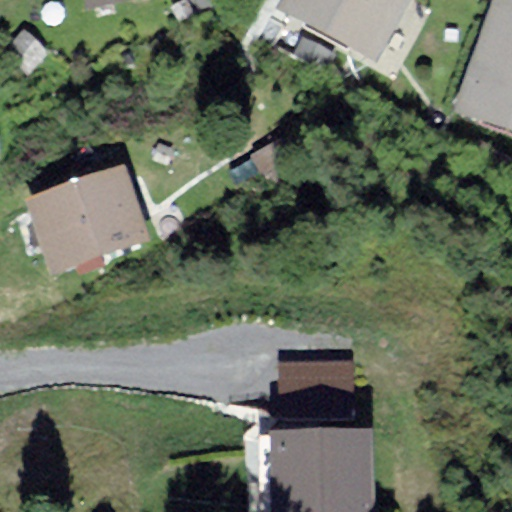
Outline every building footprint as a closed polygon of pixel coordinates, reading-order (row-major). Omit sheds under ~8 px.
[(164,18),(162,0),(81,0),(83,23),(164,18)] [(303,0),(289,24),(391,83),(439,0),(303,0)] [(511,29),(466,127),(511,148),(511,29)] [(139,196),(44,222),(58,272),(153,247),(139,196)] [(358,396),(359,348),(281,347),(281,395),(358,396)] [(372,400),(266,403),(269,509),(376,506),(372,400)]
